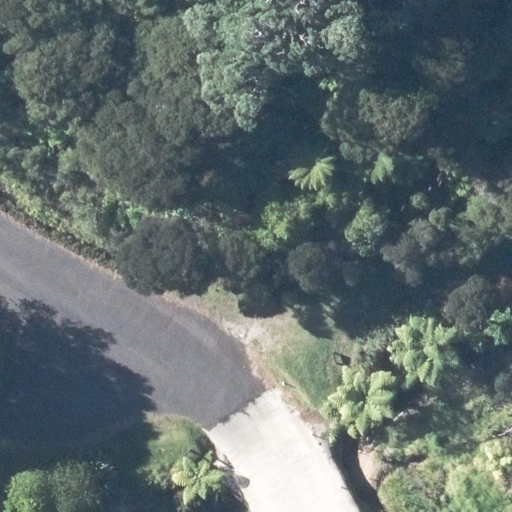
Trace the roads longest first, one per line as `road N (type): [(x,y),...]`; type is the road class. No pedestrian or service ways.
road 1 (unclassified): [(0,261),(130,347),(208,366),(247,412),(305,511)]
road 2 (track): [(0,422),(130,347)]
